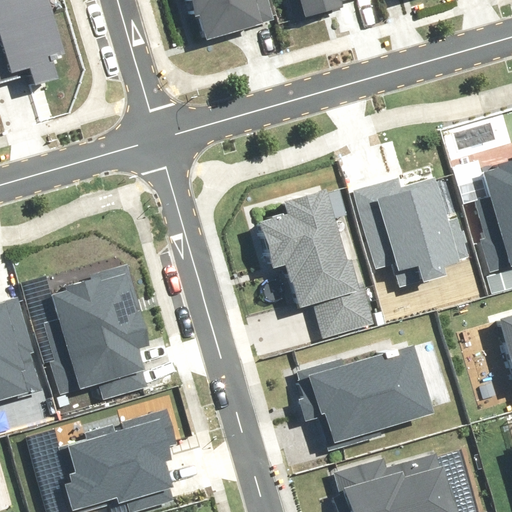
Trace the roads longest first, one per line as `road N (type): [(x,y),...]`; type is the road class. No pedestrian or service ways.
road 1 (residential): [(264,511),(153,138)]
road 2 (residential): [(153,138),(511,33)]
road 3 (residential): [(0,182),(153,138)]
road 4 (residential): [(115,0),(153,138)]
